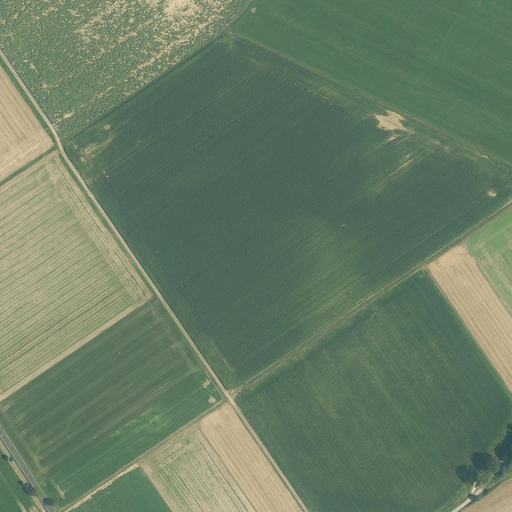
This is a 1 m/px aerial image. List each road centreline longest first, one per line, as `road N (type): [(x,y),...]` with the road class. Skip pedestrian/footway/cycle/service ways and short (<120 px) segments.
road 1 (track): [(306,511),(0,52)]
road 2 (track): [(60,144),(228,30),(511,165)]
road 3 (track): [(228,397),(511,203)]
road 4 (track): [(228,397),(61,511)]
